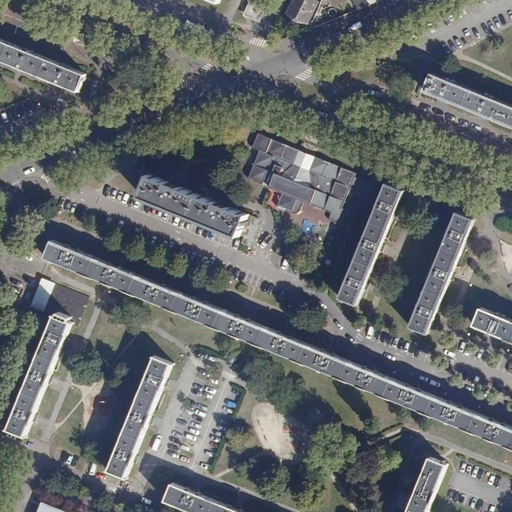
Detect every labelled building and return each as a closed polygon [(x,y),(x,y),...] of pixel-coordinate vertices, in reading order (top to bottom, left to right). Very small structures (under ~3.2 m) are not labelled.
[(260,22),(266,2),(258,0),(248,0),(243,17),(260,22)] [(318,1),(316,0),(293,0),(288,13),(308,22),(318,1)] [(322,0),(321,3),(324,9),(344,0),(352,0),(358,10),(369,5),(366,0),(322,0)] [(85,74),(0,39),(0,59),(78,91),(85,74)] [(511,105),(435,73),(428,90),(443,96),(484,113),(511,124),(511,105)] [(307,151),(279,140),(273,152),(268,150),(255,179),(268,184),(271,183),(275,186),(275,188),(288,192),(284,202),(287,212),(297,215),(301,216),(304,215),(306,214),(310,205),(336,215),(333,222),(348,229),(355,212),(348,210),(358,186),(369,190),(372,182),(361,178),(362,174),(320,157),(319,161),(305,156),(307,151)] [(262,219),(153,172),(144,193),(253,240),(262,219)] [(404,190),(388,183),(341,298),(358,304),(404,190)] [(475,219),(457,212),(411,326),(428,333),(434,318),(475,219)] [(511,426),(55,238),(48,257),(511,447),(511,426)] [(91,299),(51,282),(40,310),(56,316),(10,427),(29,435),(74,324),(80,326),(91,299)] [(511,319),(485,309),(478,327),(511,340),(511,319)] [(176,363),(157,355),(111,467),(129,475),(176,363)] [(428,511),(448,465),(431,458),(408,511),(428,511)] [(260,511),(177,477),(170,494),(212,511),(260,511)] [(72,511),(43,500),(38,511),(72,511)]
